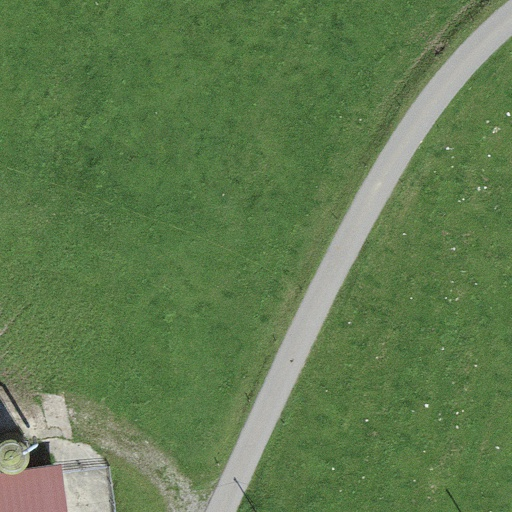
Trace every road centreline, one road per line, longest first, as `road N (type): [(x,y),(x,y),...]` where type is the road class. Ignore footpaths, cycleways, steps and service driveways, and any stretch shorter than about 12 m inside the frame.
road 1 (unclassified): [(220,511),(317,308),(436,110),(511,12)]
road 2 (track): [(0,402),(73,418),(111,436),(203,511)]
